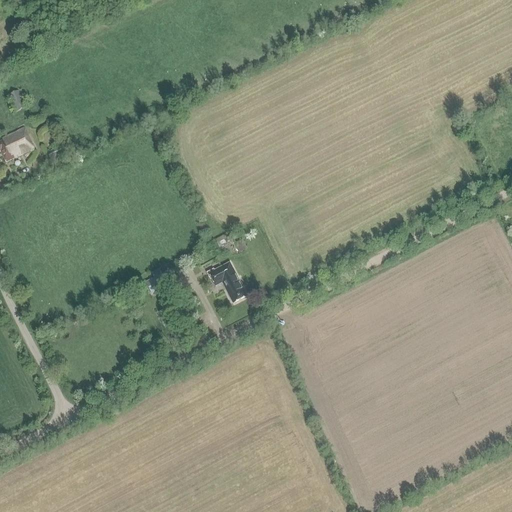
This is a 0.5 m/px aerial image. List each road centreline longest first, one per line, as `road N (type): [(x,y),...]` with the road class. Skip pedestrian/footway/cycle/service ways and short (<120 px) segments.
road 1 (unclassified): [(69,419),(511,192)]
road 2 (unclassified): [(69,419),(0,279)]
